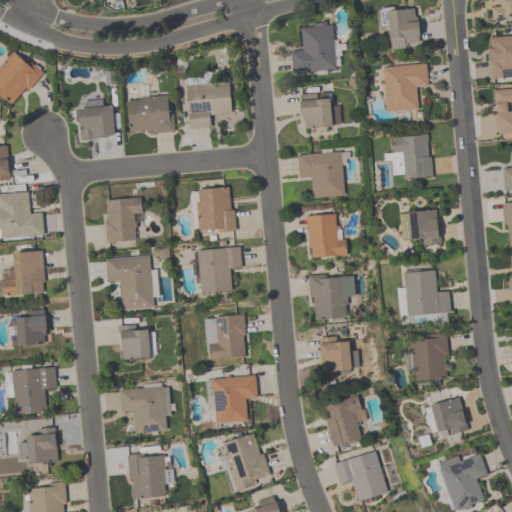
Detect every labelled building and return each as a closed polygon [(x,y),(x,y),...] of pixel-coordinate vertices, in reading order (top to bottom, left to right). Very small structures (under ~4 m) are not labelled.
[(511,0),(511,18),(490,20),(489,7),(499,6),(498,0),(511,0)] [(417,43),(404,44),(404,47),(386,48),(385,37),(388,37),(387,26),(378,27),(377,9),(380,6),(393,5),(394,10),(413,8),(414,21),(417,21),(418,36),(417,36),(417,43)] [(334,69),(291,72),(290,50),(301,49),(300,26),(311,26),(311,23),(324,22),(325,25),(331,24),(334,69)] [(511,76),(491,78),(489,61),(488,61),(486,48),(491,47),(489,46),(488,41),(490,39),(490,37),(511,34),(511,76)] [(0,95),(0,63),(11,51),(26,64),(29,61),(42,73),(27,89),(24,87),(10,104),(0,95)] [(384,111),(381,67),(425,63),(426,86),(415,86),(417,109),(384,111)] [(230,112),(208,114),(209,127),(188,128),(184,85),(227,81),(230,112)] [(511,132),(497,134),(496,122),(495,122),(494,112),(496,112),(495,103),(493,103),(492,90),(511,88),(511,132)] [(304,128),(303,120),(301,120),(301,115),(299,115),(298,100),(300,100),(299,94),(315,92),(315,93),(326,92),(327,98),(328,98),(329,105),(338,105),(339,123),(331,124),(331,126),(304,128)] [(165,94),(167,113),(171,113),(173,131),(151,133),(151,130),(128,132),(125,101),(137,100),(137,97),(165,94)] [(78,139),(76,108),(83,108),(82,101),(101,99),(101,106),(111,105),(113,135),(107,135),(107,137),(78,139)] [(391,175),(390,160),(382,160),(382,153),(391,152),(390,137),(419,135),(419,134),(426,134),(426,140),(425,140),(427,156),(430,156),(431,176),(402,178),(401,174),(391,175)] [(511,166),(510,145),(511,144),(511,189),(503,190),(501,167),(511,166)] [(0,145),(5,145),(8,178),(0,178),(0,145)] [(295,155),(320,152),(319,149),(329,148),(330,151),(339,150),(343,194),(311,197),(309,176),(297,177),(295,155)] [(196,189),(227,186),(229,210),(232,209),(234,230),(217,231),(217,228),(197,230),(197,228),(193,228),(189,192),(196,191),(196,189)] [(42,235),(28,236),(28,238),(1,240),(1,238),(0,238),(0,193),(27,192),(28,213),(41,212),(42,235)] [(134,240),(109,241),(109,242),(105,243),(104,222),(105,221),(104,200),(139,197),(140,213),(132,213),(133,221),(134,221),(135,227),(133,227),(134,240)] [(500,202),(511,201),(511,245),(507,246),(505,222),(502,223),(500,202)] [(405,222),(407,221),(407,212),(434,209),(435,224),(437,224),(438,236),(439,236),(439,243),(422,245),(421,239),(409,239),(409,237),(406,237),(405,222)] [(345,254),(310,257),(309,247),(306,247),(304,216),(333,214),(334,225),(336,225),(336,229),(335,229),(336,239),(344,238),(345,254)] [(240,267),(228,268),(230,290),(199,293),(195,250),(238,246),(240,267)] [(40,251),(43,281),(41,282),(42,292),(0,295),(0,279),(13,279),(13,270),(11,270),(11,265),(12,265),(11,253),(40,251)] [(104,259),(148,255),(152,307),(120,310),(118,280),(106,281),(104,259)] [(405,315),(402,273),(434,271),(435,292),(447,291),(449,312),(445,312),(446,322),(413,324),(412,315),(405,315)] [(346,304),(344,304),(345,317),(342,317),(342,320),(330,321),(330,318),(314,319),(312,297),(308,297),(307,275),(324,274),(324,278),(352,276),(353,295),(346,296),(346,304)] [(202,319),(214,318),(213,316),(238,315),(238,313),(242,313),(244,335),(242,335),(243,356),(208,359),(208,351),(204,351),(202,319)] [(43,343),(16,346),(14,318),(29,316),(43,314),(45,330),(44,330),(44,334),(42,335),(43,343)] [(147,329),(148,357),(121,359),(120,345),(118,345),(118,333),(117,333),(116,325),(134,324),(134,330),(147,329)] [(414,380),(413,367),(410,368),(408,338),(420,338),(420,335),(445,333),(446,355),(444,355),(445,378),(414,380)] [(356,350),(357,367),(349,368),(350,369),(319,371),(317,338),(334,336),(335,342),(347,341),(348,351),(356,350)] [(5,397),(3,372),(10,372),(9,370),(53,367),(54,388),(43,388),(45,411),(13,413),(12,396),(5,397)] [(211,379),(224,378),(224,376),(228,375),(228,377),(254,375),(255,397),(244,398),(246,420),(214,423),(211,379)] [(133,432),(131,411),(119,412),(118,390),(167,386),(169,415),(164,416),(165,430),(133,432)] [(356,395),(360,410),(352,412),(354,418),(355,417),(357,426),(356,426),(360,441),(346,444),(346,442),(332,446),(320,404),(326,402),(326,403),(356,395)] [(422,408),(429,406),(429,404),(457,396),(466,429),(450,434),(448,428),(445,429),(447,435),(439,437),(438,431),(436,432),(436,431),(429,432),(422,408)] [(56,461),(27,463),(26,456),(18,456),(17,443),(25,442),(24,435),(37,434),(36,429),(54,427),(56,461)] [(225,453),(221,442),(251,432),(258,454),(262,453),(268,474),(251,480),(253,485),(235,491),(223,454),(225,453)] [(338,483),(332,463),(373,450),(386,492),(356,501),(349,480),(338,483)] [(132,498),(130,475),(127,476),(125,454),(143,453),(143,456),(162,455),(163,469),(171,468),(172,483),(163,484),(164,496),(132,498)] [(456,456),(458,461),(477,453),(486,474),(474,478),(483,499),(470,504),(471,507),(464,510),(463,508),(457,510),(456,509),(453,510),(437,469),(439,468),(437,463),(456,456)] [(63,481),(65,504),(62,504),(62,511),(21,511),(20,490),(26,490),(26,488),(47,487),(47,482),(63,481)] [(246,511),(246,510),(274,500),(278,511),(246,511)]
